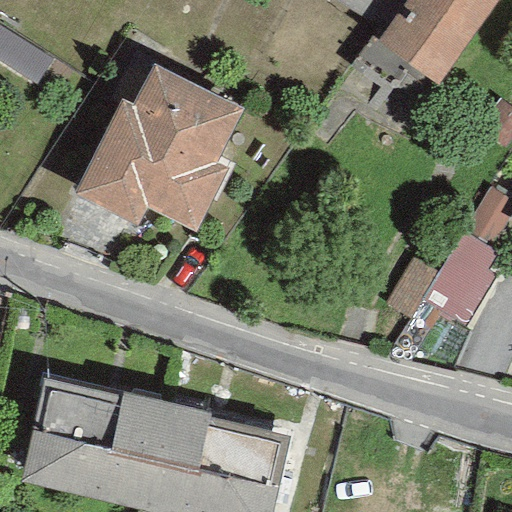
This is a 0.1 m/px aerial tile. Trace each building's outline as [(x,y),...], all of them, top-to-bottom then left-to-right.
[(399,0),(332,0),(380,28),(399,0)] [(389,42),(418,0),(399,0),(359,58),(395,83),(404,70),(425,84),(433,73),(389,42)] [(418,0),(389,42),(433,73),(484,0),(418,0)] [(0,58),(42,86),(58,62),(0,24),(0,58)] [(202,163),(230,110),(157,73),(136,114),(123,107),(82,188),(132,214),(142,195),(189,219),(214,169),(202,163)] [(320,149),(357,110),(338,93),(301,132),(320,149)] [(506,147),(511,138),(511,106),(501,98),(478,127),(506,147)] [(489,248),(511,208),(511,201),(489,187),(462,232),(489,248)] [(409,320),(438,272),(413,258),(384,306),(409,320)] [(219,511),(259,511),(277,437),(50,385),(31,468),(219,511)]
